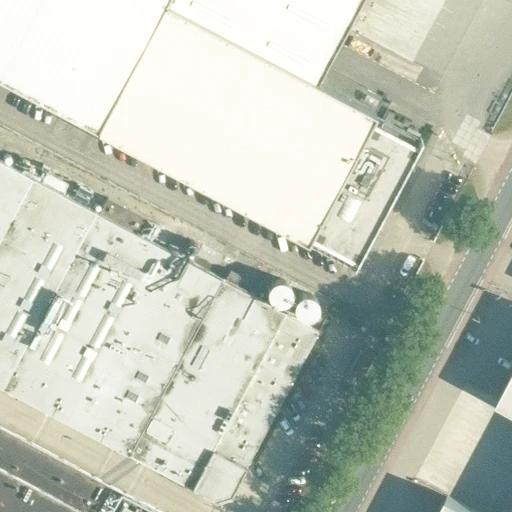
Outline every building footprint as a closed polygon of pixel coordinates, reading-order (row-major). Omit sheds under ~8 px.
[(0,0),(0,76),(96,128),(96,129),(308,242),(308,241),(308,240),(310,236),(355,260),(353,265),(354,265),(370,234),(373,227),(379,231),(380,230),(373,226),(373,227),(368,224),(388,186),(393,189),(394,190),(421,138),(420,137),(417,142),(372,119),(375,114),(376,113),(317,82),(360,0),(0,0)] [(0,385),(192,487),(215,499),(219,498),(220,502),(228,500),(227,496),(231,494),(273,416),(278,419),(283,410),(277,407),(318,331),(284,313),(285,311),(243,289),(247,281),(239,276),(240,275),(230,269),(224,279),(201,267),(205,258),(194,253),(190,261),(138,233),(146,218),(107,197),(99,212),(0,159),(0,385)] [(362,320),(348,313),(344,320),(358,327),(362,320)] [(371,337),(380,342),(387,329),(378,325),(371,337)] [(349,371),(361,378),(371,359),(359,352),(349,371)] [(511,511),(511,373),(498,400),(511,407),(511,511),(478,511),(447,495),(438,511),(511,511)] [(161,511),(0,425),(0,511),(161,511)]
